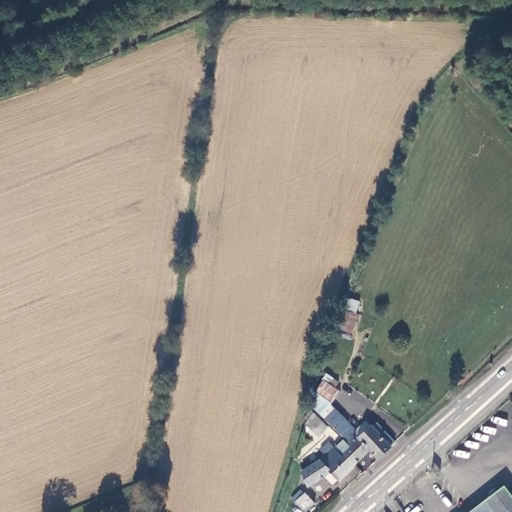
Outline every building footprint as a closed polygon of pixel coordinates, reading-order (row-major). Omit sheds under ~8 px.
[(344,297),(336,329),(352,333),(361,302),(344,297)] [(340,392),(323,380),(316,391),(332,403),(340,392)] [(348,423),(336,409),(326,418),(338,432),(348,423)] [(365,419),(353,430),(360,438),(371,428),(372,427),(365,419)] [(377,423),(372,427),(371,428),(390,447),(396,442),(377,423)] [(353,430),(342,440),(349,448),(343,453),(355,465),(370,452),(378,460),(390,447),(371,428),(360,438),(353,430)] [(338,482),(355,465),(343,453),(341,455),(335,448),(319,462),(302,473),(310,486),(323,478),(330,473),(337,481),(338,482)] [(331,486),(337,481),(330,473),(323,478),(331,486)] [(511,511),(511,488),(508,483),(470,511),(511,511)] [(304,494),(296,503),(304,511),(313,503),(304,494)]
